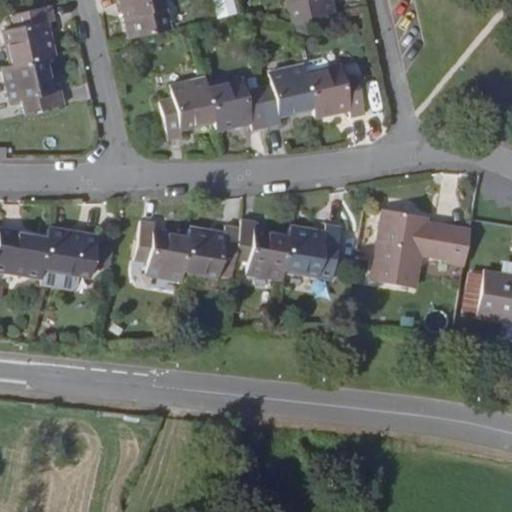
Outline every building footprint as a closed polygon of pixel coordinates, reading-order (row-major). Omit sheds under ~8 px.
[(119,0),(129,39),(168,30),(160,0),(119,0)] [(209,0),(212,18),(233,15),(230,0),(209,0)] [(329,15),(325,0),(286,0),(292,24),(329,15)] [(47,58),(56,56),(49,23),(53,22),(50,8),(3,17),(6,32),(1,34),(9,67),(47,58)] [(54,93),(47,58),(9,67),(0,69),(0,78),(5,103),(12,101),(15,116),(63,106),(59,92),(54,93)] [(255,83),(265,131),(279,127),(278,123),(312,115),(304,77),(302,66),(267,75),(269,80),(255,83)] [(312,115),(315,125),(348,118),(349,122),(364,119),(353,72),(339,74),(338,69),(304,77),(312,115)] [(180,135),(214,127),(205,89),(203,79),(171,86),(173,94),(158,97),(167,143),(181,140),(180,135)] [(214,127),(216,136),(250,128),(252,134),(265,131),(255,83),(241,86),(240,81),(205,89),(214,127)] [(413,284),(458,291),(462,263),(419,256),(420,247),(378,240),(365,312),(407,319),(413,284)] [(136,303),(173,309),(175,301),(182,261),(146,255),(148,250),(131,248),(123,296),(138,298),(136,303)] [(238,306),(273,311),(274,304),(281,261),(247,257),(248,250),(233,249),(232,255),(225,298),(240,300),(238,306)] [(211,301),(224,302),(225,298),(232,255),(219,253),(218,258),(183,253),(182,261),(175,301),(210,307),(211,301)] [(317,260),(283,254),(281,261),(274,304),(324,312),(332,257),(318,255),(317,260)] [(0,302),(34,308),(35,300),(40,268),(0,261),(0,302)] [(40,268),(35,300),(84,307),(90,268),(42,261),(40,268)] [(511,304),(479,299),(472,341),(511,347),(511,304)]
